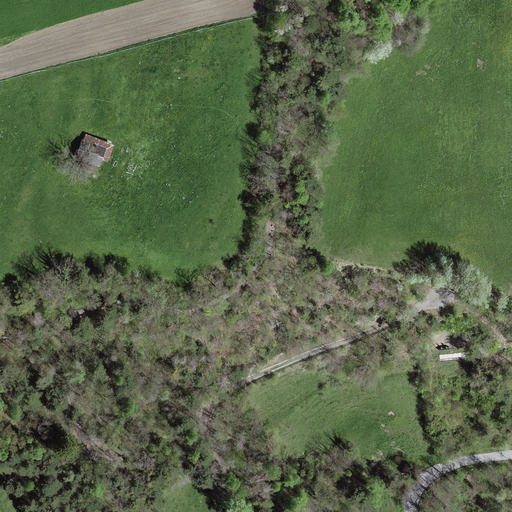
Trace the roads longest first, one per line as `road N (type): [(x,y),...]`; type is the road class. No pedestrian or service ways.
road 1 (track): [(249,511),(235,468),(204,436),(205,405),(239,381),(445,297)]
road 2 (unclassified): [(415,511),(412,488),(432,470),(511,451)]
